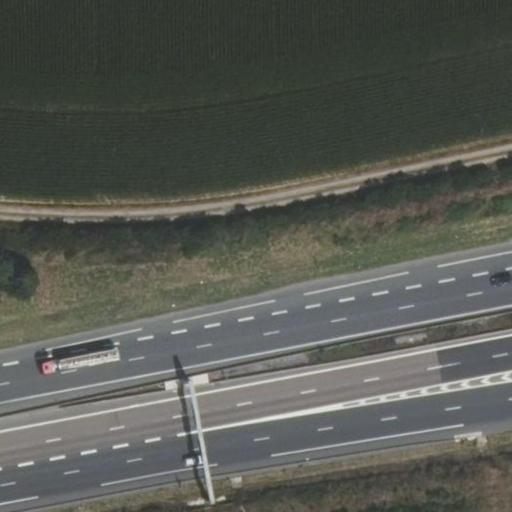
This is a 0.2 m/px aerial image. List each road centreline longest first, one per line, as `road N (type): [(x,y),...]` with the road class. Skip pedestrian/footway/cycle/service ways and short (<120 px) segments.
road 1 (trunk): [(511,284),(0,386)]
road 2 (track): [(511,157),(129,226),(0,217)]
road 3 (trunk): [(182,435),(224,411),(511,356)]
road 4 (trunk): [(182,435),(270,438),(511,399)]
road 5 (trunk): [(0,469),(182,435)]
